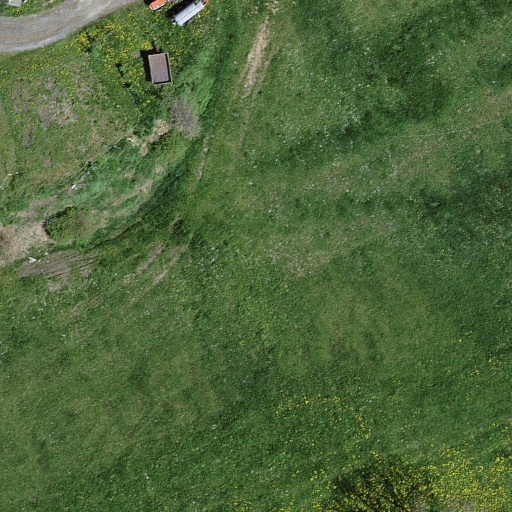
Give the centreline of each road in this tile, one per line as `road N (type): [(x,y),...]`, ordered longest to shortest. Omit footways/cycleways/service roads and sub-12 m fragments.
road 1 (track): [(0,299),(95,262),(172,213),(218,122),(257,0)]
road 2 (unclassified): [(0,51),(112,0)]
